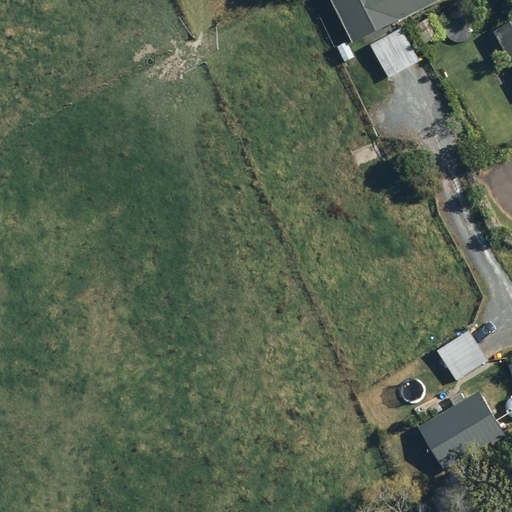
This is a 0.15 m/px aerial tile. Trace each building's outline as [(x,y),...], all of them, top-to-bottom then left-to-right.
[(331,0),(352,42),(439,0),(331,0)] [(511,60),(511,25),(498,32),(511,60)] [(408,30),(379,45),(396,79),(425,64),(408,30)] [(438,352),(454,379),(486,360),(470,333),(438,352)] [(416,428),(443,475),(507,438),(480,391),(416,428)]
